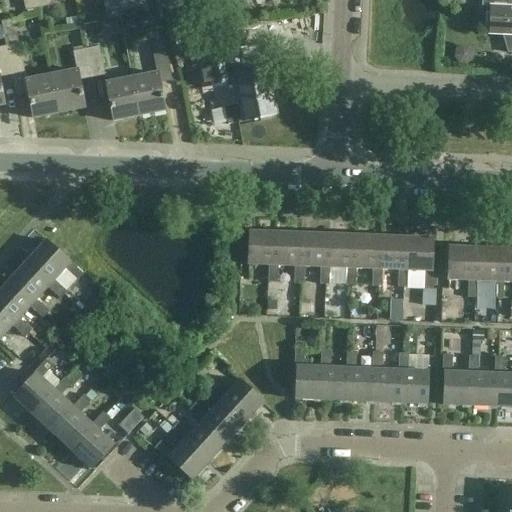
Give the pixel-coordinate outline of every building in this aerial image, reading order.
[(38,9),(35,0),(22,0),(25,11),(24,11),(24,12),(38,9)] [(35,0),(38,9),(51,7),(49,0),(35,0)] [(101,0),(105,15),(118,12),(115,0),(101,0)] [(137,0),(115,0),(118,12),(139,8),(137,0)] [(489,34),(502,35),(508,54),(511,52),(511,7),(506,8),(506,0),(481,0),(481,7),(490,8),(489,34)] [(6,47),(5,47),(11,76),(23,73),(24,78),(25,78),(16,33),(13,33),(10,22),(1,24),(6,47)] [(195,26),(171,31),(175,47),(198,42),(195,26)] [(151,46),(153,54),(164,52),(162,43),(151,46)] [(0,84),(0,77),(11,76),(5,47),(0,48),(0,106),(4,106),(0,84)] [(99,47),(85,50),(91,79),(104,76),(105,81),(106,81),(99,47)] [(235,122),(235,123),(276,115),(267,68),(237,74),(232,51),(244,48),(244,47),(207,54),(217,108),(238,103),(241,120),(235,122)] [(79,81),(91,79),(85,50),(72,52),(76,71),(51,76),(58,114),(84,109),(79,81)] [(156,74),(131,79),(139,117),(165,112),(159,84),(172,82),(166,52),(153,55),(156,74)] [(58,114),(51,76),(26,81),(26,80),(25,80),(33,120),(58,114)] [(139,117),(131,79),(106,84),(106,83),(105,83),(113,122),(139,117)] [(274,267),(275,234),(249,233),(248,266),(268,267),(268,284),(277,284),(278,267),(274,267)] [(300,268),(302,235),(275,234),(274,267),(278,267),(294,267),(294,285),(303,285),(304,268),(300,268)] [(327,269),(328,236),(302,235),(300,268),(304,268),(320,269),(320,286),(329,286),(330,269),(327,269)] [(355,287),(356,270),(352,270),(353,237),(328,236),(327,269),(330,269),(346,269),(345,286),(355,287)] [(378,271),(379,238),(353,237),(352,270),(356,270),(372,270),(371,287),(381,288),(381,271),(378,271)] [(404,271),(405,239),(379,238),(378,271),(381,271),(398,271),(398,288),(407,289),(407,272),(404,271)] [(404,271),(407,272),(424,272),(423,289),(433,290),(434,272),(432,272),(433,240),(405,239),(404,271)] [(77,280),(83,273),(71,262),(69,263),(46,241),(27,261),(52,284),(54,281),(65,270),(77,280)] [(477,300),(477,283),(474,283),(475,249),(448,248),(447,282),(468,282),(467,299),(477,300)] [(500,284),(501,250),(475,249),(474,283),(477,283),(494,283),(493,300),(503,300),(504,284),(500,284)] [(511,250),(501,250),(500,284),(504,284),(511,284),(511,250)] [(67,293),(54,281),(52,284),(27,261),(10,280),(34,303),(37,300),(48,288),(60,300),(67,293)] [(49,312),(37,300),(34,303),(10,280),(0,291),(0,306),(17,322),(19,320),(30,308),(42,319),(49,312)] [(435,314),(435,290),(417,290),(416,314),(435,314)] [(286,311),(286,296),(274,295),(274,311),(286,311)] [(31,331),(19,320),(17,322),(0,306),(0,340),(13,327),(25,338),(31,331)] [(296,369),(295,401),(322,402),(323,368),(320,368),(304,368),(305,342),(295,342),(294,369),(296,369)] [(29,369),(44,352),(35,344),(20,361),(29,369)] [(349,369),(346,369),(330,369),(330,352),(321,352),(320,368),(323,368),(322,402),(348,403),(349,369)] [(348,403),(374,404),(375,370),(372,370),(356,370),(356,353),(347,353),(346,369),(349,369),(348,403)] [(401,372),(398,371),(382,371),(382,354),(372,354),(372,370),(375,370),(374,404),(400,405),(401,372)] [(401,372),(400,405),(427,406),(428,373),(408,372),(408,355),(398,355),(398,371),(401,372)] [(443,407),(470,408),(471,374),(468,374),(452,374),(453,357),(443,356),(442,374),(444,374),(443,407)] [(470,408),(496,409),(497,375),(494,375),(478,374),(478,358),(469,357),(468,374),(471,374),(470,408)] [(511,375),(504,375),(504,359),(494,358),(494,375),(497,375),(496,409),(511,409),(511,375)] [(55,392),(53,390),(41,379),(52,366),(45,360),(33,373),(34,374),(13,398),(33,416),(55,392)] [(55,392),(33,416),(52,434),(74,409),(72,407),(60,396),(71,384),(74,386),(82,377),(73,369),(53,390),(55,392)] [(246,423),(264,403),(239,380),(225,396),(212,384),(206,391),(218,402),(220,400),(246,423)] [(94,427),(92,425),(79,414),(90,401),(83,395),(72,407),(74,409),(52,434),(71,451),(94,427)] [(220,400),(218,402),(207,415),(195,403),(188,410),(201,422),(203,419),(228,442),(246,423),(220,400)] [(103,413),(92,425),(94,427),(71,451),(92,470),(114,445),(99,431),(110,419),(103,413)] [(203,419),(201,422),(190,434),(177,422),(171,429),(183,441),(186,438),(211,461),(228,442),(203,419)] [(186,438),(183,441),(172,453),(160,442),(153,449),(167,461),(168,460),(192,482),(211,461),(186,438)] [(511,511),(511,488),(498,488),(497,511),(511,511)]
